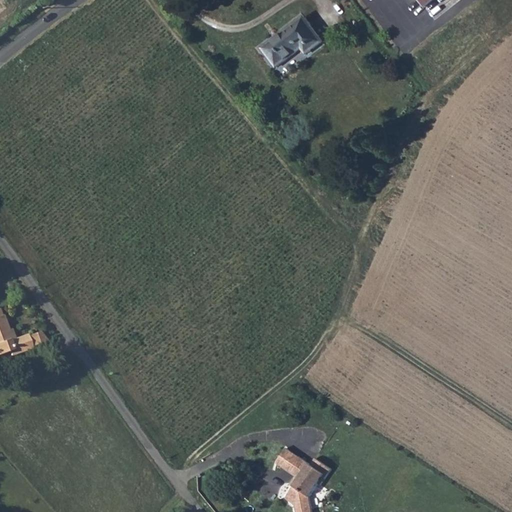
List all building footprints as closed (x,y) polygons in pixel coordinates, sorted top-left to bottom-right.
[(421,0),(428,8),(438,0),(421,0)] [(308,19),(267,51),(282,69),(314,43),(319,48),(327,41),(308,19)] [(0,356),(8,354),(9,358),(31,351),(26,338),(14,342),(10,332),(7,333),(2,318),(0,318),(0,317),(0,356)] [(304,480),(298,488),(295,494),(305,511),(317,511),(315,498),(324,484),(326,486),(330,479),(327,474),(324,467),(322,460),(321,459),(316,466),(291,450),(282,465),(300,477),(304,480)] [(327,474),(330,479),(336,469),(322,460),(324,467),(327,474)] [(304,480),(300,477),(294,485),(298,488),(304,480)] [(305,511),(295,494),(291,500),(301,507),(301,511),(305,511)]
